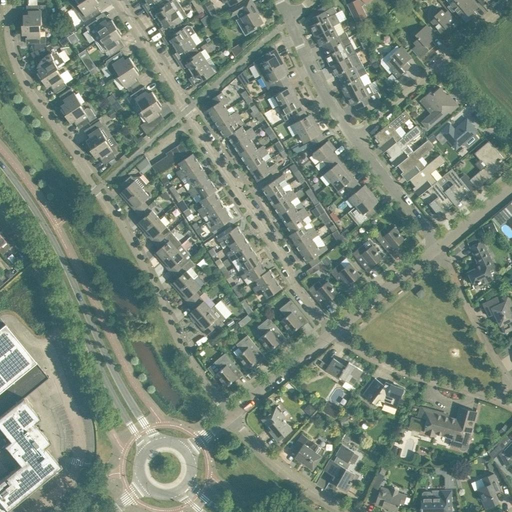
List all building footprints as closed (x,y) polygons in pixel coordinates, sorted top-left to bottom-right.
[(97,8),(95,5),(99,3),(97,1),(98,0),(84,0),(78,4),(74,7),(77,12),(78,12),(82,18),(85,22),(93,17),(90,12),(97,8)] [(166,0),(146,0),(149,4),(144,7),(148,12),(166,0)] [(160,21),(182,7),(177,0),(172,0),(170,2),(169,0),(166,0),(148,12),(151,18),(156,15),(160,21)] [(264,23),(256,9),(257,8),(252,0),(245,0),(238,4),(227,11),(231,17),(238,13),(240,17),(241,17),(250,33),(257,28),(256,27),(264,23)] [(369,0),(355,0),(347,4),(356,21),(367,16),(362,6),(366,3),(369,0)] [(454,0),(447,6),(458,19),(461,17),(464,20),(469,15),(471,18),(477,14),(474,11),(479,7),(472,0),(454,0)] [(42,24),(42,17),(46,17),(46,5),(28,5),(28,14),(24,15),(24,17),(22,17),(22,25),(42,24)] [(320,14),(309,19),(312,25),(310,26),(315,36),(340,23),(335,13),(337,13),(334,6),(328,9),(326,5),(318,9),(320,14)] [(183,20),(182,20),(188,16),(182,7),(160,21),(165,28),(160,31),(164,36),(175,29),(176,28),(174,25),(183,20)] [(215,9),(210,12),(213,18),(219,15),(215,9)] [(459,24),(453,16),(448,10),(445,12),(442,9),(435,15),(436,16),(431,20),(441,32),(446,28),(449,32),(459,24)] [(98,41),(117,28),(112,19),(108,22),(106,19),(100,23),(97,19),(86,26),(96,42),(97,40),(98,41)] [(71,23),(66,26),(69,34),(75,31),(71,23)] [(320,45),(322,44),(325,50),(349,37),(346,32),(345,32),(340,23),(315,36),(320,45)] [(42,24),(22,25),(23,34),(27,34),(28,44),(40,43),(46,43),(46,37),(45,37),(41,37),(40,30),(42,30),(42,24)] [(174,46),(190,36),(195,32),(191,26),(187,25),(177,32),(175,29),(164,36),(162,37),(166,43),(170,40),(174,46)] [(437,36),(430,29),(427,25),(415,34),(418,38),(414,42),(416,45),(412,49),(413,50),(420,58),(429,50),(436,44),(432,40),(437,36)] [(123,48),(117,39),(121,37),(120,35),(122,34),(117,28),(98,41),(97,40),(96,42),(102,52),(105,52),(106,51),(109,57),(123,48)] [(500,46),(496,49),(511,67),(511,54),(511,53),(511,51),(511,35),(509,38),(508,37),(506,34),(505,35),(500,39),(499,39),(500,40),(497,42),(500,46)] [(179,53),(174,56),(178,61),(197,49),(195,46),(197,45),(190,36),(174,46),(179,53)] [(349,37),(325,50),(327,55),(325,56),(330,66),(349,56),(344,47),(351,43),(349,37)] [(78,53),(85,49),(79,41),(73,46),(78,53)] [(235,56),(244,49),(241,43),(231,49),(235,56)] [(47,45),(31,53),(38,64),(38,65),(38,66),(37,66),(37,67),(38,67),(40,68),(38,70),(39,72),(38,73),(42,79),(59,68),(66,63),(58,52),(54,54),(51,50),(50,50),(47,45)] [(412,57),(405,50),(401,46),(390,55),(392,58),(388,62),(394,69),(393,71),(398,77),(404,71),(405,72),(411,66),(407,61),(412,57)] [(197,49),(178,61),(182,67),(186,64),(190,71),(206,60),(201,51),(199,52),(197,49)] [(261,76),(284,64),(275,49),(258,58),(253,62),(261,76)] [(479,64),(475,68),(492,88),(499,82),(490,71),(504,59),(511,68),(511,67),(496,49),(488,56),(487,55),(485,52),(485,53),(485,52),(484,53),(479,57),(479,58),(476,61),(479,64)] [(118,76),(135,65),(130,57),(126,60),(120,52),(106,61),(107,62),(105,64),(112,74),(115,71),(118,76)] [(335,75),(338,74),(340,80),(364,67),(356,52),(349,56),(330,66),(335,75)] [(194,86),(215,72),(206,60),(190,71),(195,77),(190,80),(194,86)] [(93,62),(87,66),(89,70),(95,67),(96,66),(93,62)] [(269,91),(288,81),(285,75),(289,73),(284,64),(261,76),(269,91)] [(127,87),(129,91),(133,89),(131,85),(137,80),(135,77),(139,75),(138,73),(139,72),(135,65),(118,76),(126,87),(127,87)] [(369,84),(372,82),(364,67),(340,80),(343,85),(341,86),(346,96),(364,86),(369,84)] [(57,92),(65,87),(67,86),(64,81),(65,80),(61,74),(62,73),(59,68),(42,79),(47,87),(51,85),(57,92)] [(246,71),(240,74),(245,83),(250,81),(246,71)] [(392,74),(388,78),(390,83),(396,78),(392,74)] [(279,105),(296,95),(288,81),(269,91),(272,96),(274,95),(279,105)] [(511,86),(508,81),(502,86),(506,91),(511,86)] [(364,86),(346,96),(351,105),(353,104),(356,110),(365,105),(381,97),(378,91),(374,93),(369,84),(364,86)] [(148,94),(146,91),(147,90),(145,86),(127,98),(130,102),(135,98),(139,104),(138,105),(141,111),(158,100),(152,91),(148,94)] [(389,86),(385,91),(390,95),(394,90),(389,86)] [(428,129),(446,114),(454,107),(446,98),(448,96),(440,87),(433,93),(431,91),(423,97),(431,106),(427,109),(432,114),(422,122),(428,129)] [(65,115),(82,104),(75,92),(74,93),(71,88),(60,95),(66,103),(62,105),(63,107),(61,108),(65,115)] [(103,92),(97,96),(101,102),(107,98),(103,92)] [(224,104),(230,101),(227,97),(226,98),(222,92),(213,98),(216,104),(207,110),(213,119),(228,109),(224,104)] [(112,105),(118,101),(114,95),(112,95),(108,97),(112,105)] [(293,116),(304,110),(296,95),(279,105),(281,109),(279,110),(285,121),(293,116)] [(160,107),(162,106),(158,100),(141,111),(148,120),(141,125),(147,135),(164,119),(161,113),(159,114),(158,112),(162,109),(160,107)] [(117,112),(124,107),(120,101),(113,106),(117,112)] [(87,107),(85,109),(82,104),(65,115),(71,123),(75,120),(80,128),(88,123),(96,117),(90,108),(87,107)] [(118,115),(114,109),(108,113),(112,119),(118,115)] [(219,128),(239,115),(237,111),(231,114),(228,109),(213,119),(219,128)] [(293,123),(287,127),(293,136),(299,133),(316,123),(311,114),(307,116),(304,110),(293,116),(296,122),(293,123)] [(396,130),(411,117),(405,110),(374,135),(380,142),(382,140),(385,143),(387,141),(391,145),(402,137),(396,130)] [(245,124),(242,119),(239,115),(219,128),(225,137),(228,136),(228,135),(245,124)] [(478,131),(467,118),(455,129),(450,123),(441,131),(456,149),(464,143),(467,147),(478,138),(474,133),(478,131)] [(90,149),(107,138),(100,127),(103,125),(99,119),(85,130),(90,137),(87,140),(88,142),(86,143),(90,149)] [(251,127),(247,122),(245,124),(228,135),(228,136),(234,144),(254,131),(251,127)] [(316,143),(324,138),(316,123),(299,133),(304,143),(310,139),(313,144),(316,143)] [(403,160),(413,152),(407,144),(420,134),(423,137),(425,135),(417,125),(402,137),(391,145),(386,150),(391,157),(394,155),(396,158),(399,155),(403,160)] [(240,153),(254,144),(251,139),(256,135),(254,131),(234,144),(240,153)] [(109,145),(111,144),(107,138),(90,149),(96,158),(100,155),(106,164),(116,157),(112,151),(113,151),(109,145)] [(415,175),(425,166),(419,159),(434,146),(429,139),(413,152),(403,160),(397,164),(403,172),(406,169),(408,172),(411,170),(415,175)] [(326,164),(336,156),(333,151),(336,149),(329,140),(313,152),(320,161),(323,159),(326,164)] [(280,153),(284,150),(279,141),(274,144),(280,153)] [(470,180),(471,181),(477,189),(499,170),(497,167),(499,165),(498,163),(500,161),(500,162),(502,160),(504,158),(489,141),(481,147),(474,153),(480,159),(479,160),(480,161),(482,160),(486,165),(470,180)] [(176,146),(183,157),(188,153),(182,143),(176,146)] [(246,162),(265,149),(263,145),(257,149),(254,144),(240,153),(246,162)] [(178,160),(183,157),(176,146),(171,150),(178,160)] [(271,158),(268,153),(265,149),(246,162),(252,171),(266,162),(271,158)] [(173,163),(178,160),(171,150),(166,153),(167,155),(173,163)] [(446,161),(445,160),(449,156),(445,151),(441,154),(440,154),(446,161)] [(179,176),(199,162),(193,153),(185,158),(178,163),(182,168),(176,172),(179,176)] [(426,189),(428,188),(437,181),(440,178),(441,177),(436,169),(446,161),(440,154),(425,166),(415,175),(409,179),(415,186),(418,184),(420,187),(423,184),(426,189)] [(162,159),(169,169),(174,165),(173,163),(167,155),(162,159)] [(332,182),(347,169),(336,156),(326,164),(319,170),(323,175),(325,173),(332,182)] [(143,173),(152,165),(146,157),(137,165),(143,173)] [(163,172),(169,169),(162,159),(157,162),(163,172)] [(159,176),(163,172),(157,162),(152,165),(159,176)] [(190,181),(205,171),(199,162),(179,176),(182,180),(187,176),(190,181)] [(258,181),(266,175),(278,168),(275,163),(269,167),(266,162),(252,171),(258,181)] [(470,191),(464,183),(452,168),(443,175),(447,180),(450,180),(454,184),(444,191),(449,198),(450,197),(455,194),(458,198),(461,197),(461,198),(470,191)] [(348,190),(358,182),(347,169),(332,182),(339,190),(344,186),(348,190)] [(191,194),(211,180),(205,171),(190,181),(194,186),(188,190),(191,194)] [(142,188),(131,175),(121,184),(125,188),(120,193),(127,201),(142,188)] [(288,184),(285,179),(282,175),(262,188),(269,197),(288,184)] [(200,201),(217,189),(211,180),(191,194),(193,198),(199,194),(202,199),(200,201)] [(455,203),(450,197),(449,198),(445,192),(440,186),(437,182),(437,181),(428,188),(432,192),(435,193),(438,196),(429,204),(439,216),(439,215),(438,214),(445,209),(446,210),(455,203)] [(356,205),(372,193),(365,184),(362,187),(358,182),(348,190),(352,195),(349,197),(356,205)] [(294,193),(292,189),(288,184),(269,197),(274,206),(294,193)] [(139,214),(148,206),(144,201),(149,196),(142,188),(127,201),(139,214)] [(200,213),(220,200),(214,191),(217,190),(217,189),(200,201),(203,206),(198,210),(200,213)] [(280,215),(295,206),(291,201),(297,197),(294,193),(274,206),(280,215)] [(356,205),(350,210),(361,224),(363,222),(367,218),(369,217),(377,211),(373,206),(379,201),(372,193),(356,205)] [(319,203),(317,199),(313,194),(309,196),(315,205),(319,203)] [(148,206),(139,214),(142,218),(139,221),(141,223),(139,225),(145,231),(159,218),(152,210),(150,209),(157,203),(154,200),(148,206)] [(212,219),(226,209),(220,200),(200,213),(203,218),(208,214),(212,219)] [(511,202),(505,209),(492,220),(499,227),(507,220),(511,225),(511,202)] [(325,212),(322,206),(319,203),(315,205),(321,214),(319,215),(325,212)] [(286,224),(306,211),(303,207),(298,211),(295,206),(280,215),(286,224)] [(212,232),(224,224),(232,219),(226,209),(212,219),(207,222),(211,227),(210,228),(212,232)] [(307,224),(303,219),(309,215),(306,211),(286,224),(292,233),(304,226),(307,224)] [(331,221),(329,217),(325,212),(319,215),(325,224),(331,221)] [(171,231),(167,227),(159,218),(145,231),(156,244),(171,231)] [(493,223),(483,227),(487,235),(496,231),(493,223)] [(224,248),(229,244),(243,235),(237,226),(218,239),(224,248)] [(296,244),(315,231),(313,227),(307,230),(304,226),(292,233),(290,235),(296,244)] [(375,236),(384,246),(390,254),(396,250),(394,248),(405,240),(394,227),(389,231),(385,227),(377,233),(375,236)] [(0,252),(2,254),(14,243),(2,229),(0,231),(0,252)] [(333,232),(332,233),(336,238),(339,243),(343,240),(345,239),(344,237),(342,234),(341,234),(340,235),(337,230),(336,231),(333,232)] [(171,231),(156,244),(160,249),(157,251),(159,253),(156,255),(162,262),(177,248),(182,244),(171,231)] [(302,253),(316,243),(313,238),(318,235),(315,231),(296,244),(302,253)] [(467,240),(469,245),(479,240),(476,233),(467,240)] [(345,239),(343,240),(346,244),(348,242),(351,240),(352,239),(348,234),(345,236),(344,237),(345,239)] [(230,257),(249,244),(243,235),(229,244),(233,249),(227,253),(230,257)] [(496,270),(485,246),(482,241),(470,247),(478,263),(476,264),(478,267),(468,272),(474,285),(484,280),(485,283),(494,279),(491,273),(496,270)] [(308,262),(316,257),(328,249),(325,245),(319,248),(316,243),(302,253),(308,262)] [(241,263),(255,253),(249,244),(230,257),(232,261),(238,257),(241,263)] [(363,244),(352,253),(362,264),(368,272),(373,268),(372,266),(382,257),(376,250),(372,245),(367,249),(363,244)] [(186,254),(184,257),(177,248),(162,262),(173,274),(190,259),(186,254)] [(241,275),(261,262),(255,253),(241,263),(244,267),(239,271),(241,275)] [(190,259),(173,274),(177,279),(174,281),(176,284),(174,285),(179,292),(198,275),(197,275),(198,275),(191,267),(195,264),(190,259)] [(213,262),(207,266),(211,271),(216,267),(213,262)] [(253,281),(270,270),(270,269),(267,271),(261,262),(241,275),(244,279),(250,276),(253,281)] [(341,263),(330,271),(339,282),(346,290),(351,286),(350,284),(360,275),(354,268),(350,263),(345,267),(341,263)] [(13,274),(9,269),(4,273),(9,278),(13,274)] [(256,292),(276,279),(270,270),(253,281),(256,279),(259,284),(253,288),(256,292)] [(201,287),(205,283),(198,275),(179,292),(190,304),(199,296),(195,292),(201,287)] [(267,297),(273,293),(282,288),(276,279),(256,292),(258,296),(264,292),(267,297)] [(338,293),(332,286),(328,281),(322,285),(319,281),(316,283),(308,289),(324,308),(329,304),(328,302),(338,293)] [(421,289),(418,292),(417,293),(420,297),(425,294),(421,289)] [(511,328),(511,323),(510,321),(511,319),(511,313),(509,307),(511,305),(511,303),(508,295),(498,300),(497,297),(492,299),(483,304),(489,316),(495,314),(500,325),(501,325),(505,332),(511,328)] [(199,296),(190,304),(194,309),(191,312),(193,314),(191,316),(196,322),(215,305),(211,308),(204,300),(203,301),(199,296)] [(302,325),(308,321),(291,300),(283,306),(280,309),(286,316),(281,321),(291,333),(301,325),(302,325)] [(266,303),(264,309),(270,311),(272,305),(266,303)] [(215,305),(196,322),(207,335),(209,334),(213,330),(217,335),(222,331),(217,326),(222,322),(226,318),(215,305)] [(249,305),(244,308),(245,309),(248,314),(252,311),(253,311),(249,305)] [(286,338),(280,331),(269,317),(259,326),(265,334),(259,338),(269,351),(280,342),(280,343),(286,338)] [(4,323),(0,327),(0,511),(3,511),(61,466),(60,465),(59,465),(44,447),(50,442),(50,441),(49,441),(34,423),(40,418),(39,417),(38,417),(23,398),(49,377),(48,376),(5,323),(4,323)] [(259,361),(265,356),(248,335),(237,344),(239,347),(234,351),(248,368),(258,360),(259,361)] [(221,369),(216,374),(226,386),(236,378),(237,378),(243,374),(226,353),(215,362),(221,369)] [(353,385),(363,371),(349,362),(346,366),(334,358),(329,365),(322,361),(319,365),(345,382),(346,380),(353,385)] [(369,386),(363,394),(377,405),(381,399),(398,405),(401,397),(402,395),(405,391),(404,389),(404,388),(399,386),(394,382),(393,384),(386,382),(384,384),(375,378),(369,386)] [(316,409),(310,404),(304,409),(310,415),(316,409)] [(327,404),(323,410),(335,418),(340,410),(336,407),(334,409),(327,404)] [(292,430),(284,420),(285,419),(280,412),(282,411),(278,405),(273,410),(262,419),(271,430),(269,431),(278,441),(292,430)] [(468,443),(471,431),(476,412),(460,408),(458,418),(458,420),(443,416),(444,413),(429,409),(429,408),(425,407),(424,408),(422,407),(419,415),(428,418),(425,426),(426,426),(425,430),(426,430),(426,433),(435,436),(436,433),(452,437),(450,445),(459,448),(461,450),(464,450),(466,450),(468,447),(469,445),(468,443)] [(323,417),(318,413),(314,419),(319,423),(323,417)] [(349,423),(348,417),(340,419),(342,425),(349,423)] [(345,433),(342,439),(348,442),(351,436),(345,433)] [(315,442),(309,447),(304,444),(308,438),(302,434),(293,447),(299,451),(295,457),(313,469),(322,456),(325,449),(315,442)] [(511,440),(506,435),(497,443),(488,452),(493,459),(503,449),(511,457),(511,440)] [(350,463),(348,462),(354,451),(342,444),(336,454),(338,456),(335,461),(330,459),(324,470),(335,476),(333,479),(338,482),(337,485),(347,491),(352,482),(350,481),(355,473),(347,469),(350,463)] [(400,448),(394,446),(391,455),(397,457),(400,448)] [(490,461),(488,464),(490,470),(497,467),(492,460),(490,461)] [(449,488),(457,487),(453,466),(446,467),(447,472),(449,472),(449,488)] [(378,489),(384,475),(384,474),(386,470),(382,467),(379,472),(372,486),(378,489)] [(479,488),(478,489),(486,508),(499,502),(495,493),(501,490),(500,487),(496,478),(494,473),(482,478),(485,485),(479,488)] [(378,494),(375,504),(383,506),(388,508),(388,510),(393,511),(397,511),(400,503),(404,504),(407,495),(398,492),(398,494),(390,491),(390,490),(381,487),(378,494)] [(422,496),(420,496),(421,508),(421,510),(422,510),(421,511),(451,511),(452,495),(451,490),(441,490),(441,496),(432,496),(432,493),(430,491),(424,491),(422,493),(422,496)]
